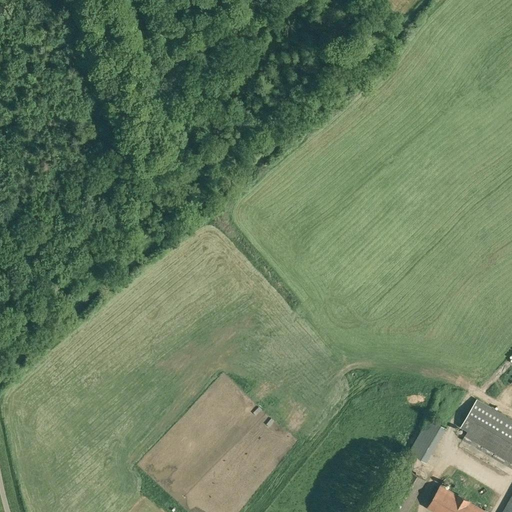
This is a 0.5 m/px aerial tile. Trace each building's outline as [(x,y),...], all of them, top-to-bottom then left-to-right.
[(477,398),(460,426),(467,430),(462,439),(480,449),(497,459),(511,468),(511,419),(480,400),(477,398)] [(447,428),(429,416),(408,450),(427,462),(447,428)] [(406,511),(425,480),(408,470),(383,511),(406,511)] [(426,507),(434,511),(484,511),(486,510),(440,483),(426,507)] [(511,511),(511,495),(501,511),(511,511)]
